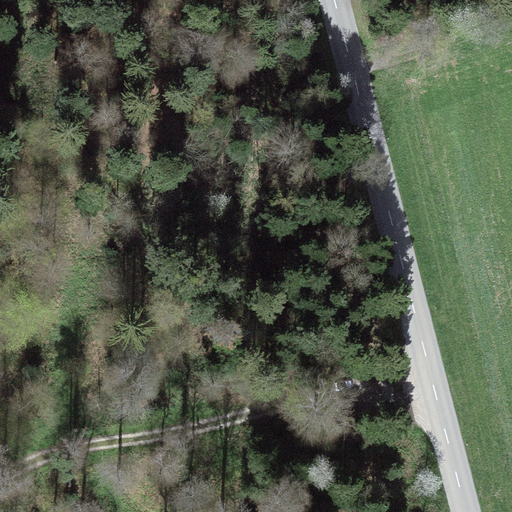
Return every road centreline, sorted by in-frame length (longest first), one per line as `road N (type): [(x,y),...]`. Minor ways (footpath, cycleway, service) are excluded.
road 1 (tertiary): [(334,0),(466,511)]
road 2 (track): [(431,378),(62,449),(0,474)]
road 3 (track): [(352,66),(511,20)]
